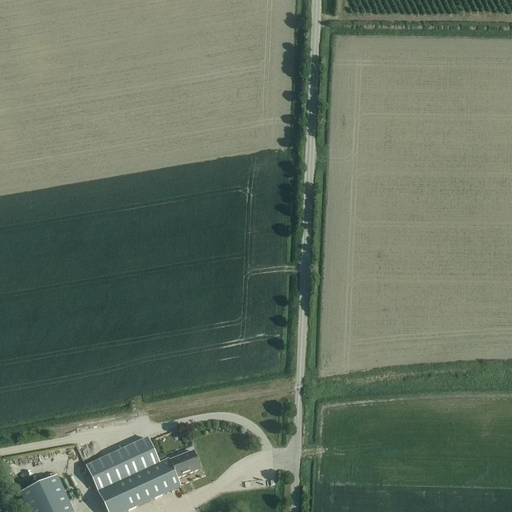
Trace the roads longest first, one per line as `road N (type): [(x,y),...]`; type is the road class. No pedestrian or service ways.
road 1 (unclassified): [(294,511),(316,0)]
road 2 (track): [(0,451),(225,417),(254,429),(276,467)]
